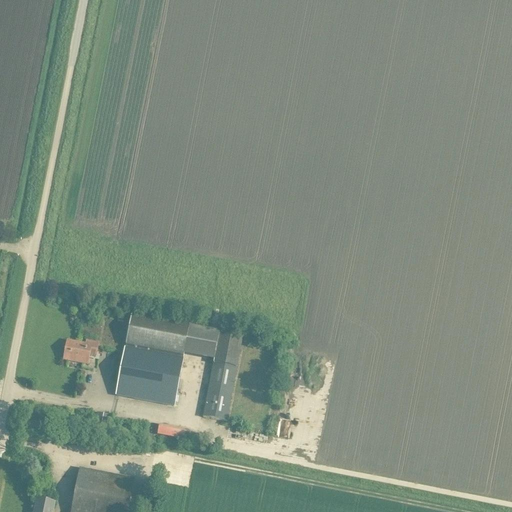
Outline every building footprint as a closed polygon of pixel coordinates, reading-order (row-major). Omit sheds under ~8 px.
[(126,343),(183,354),(189,327),(131,316),(126,343)] [(219,333),(213,364),(237,368),(242,337),(219,333)] [(96,356),(98,342),(86,340),(85,344),(67,341),(64,359),(88,364),(90,355),(96,356)] [(183,354),(126,343),(116,395),(174,406),(183,354)] [(237,368),(213,364),(203,417),(226,422),(237,368)] [(107,427),(109,415),(97,412),(95,425),(107,427)] [(168,427),(159,425),(157,433),(166,435),(168,427)] [(127,511),(133,479),(79,469),(70,511),(127,511)] [(52,511),(54,503),(36,500),(33,511),(52,511)]
